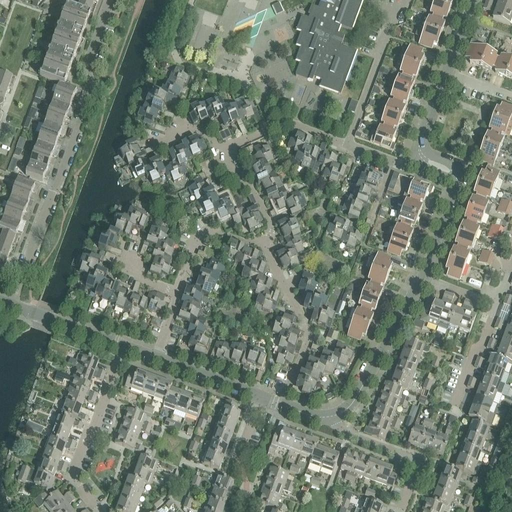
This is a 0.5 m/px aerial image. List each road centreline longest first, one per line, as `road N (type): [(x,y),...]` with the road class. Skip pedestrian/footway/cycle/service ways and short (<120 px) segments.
road 1 (residential): [(22,271),(87,92),(82,81),(110,0)]
road 2 (residential): [(282,406),(307,340),(304,320),(268,248),(272,228),(224,152)]
road 3 (residential): [(315,418),(355,405),(418,274)]
road 4 (residential): [(100,511),(73,480),(123,347)]
road 5 (residential): [(394,511),(413,458),(315,418)]
road 6 (residential): [(418,274),(456,183),(420,152)]
road 7 (residential): [(347,146),(395,13)]
